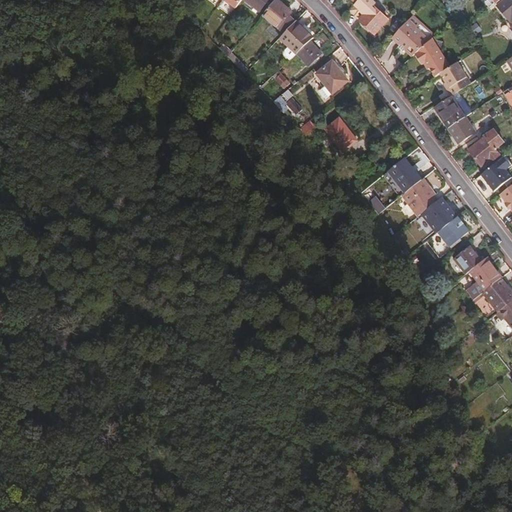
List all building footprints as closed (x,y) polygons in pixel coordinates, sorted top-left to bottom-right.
[(268,0),(244,0),(260,12),(268,0)] [(285,32),(296,21),(292,17),(294,13),(279,0),(276,0),(264,14),(285,32)] [(360,0),(358,3),(351,11),(361,20),(366,14),(375,5),(377,3),(374,0),(360,0)] [(511,0),(508,0),(502,5),(511,16),(511,0)] [(375,5),(366,14),(361,20),(376,34),(390,19),(381,12),(375,5)] [(296,54),(312,39),(296,21),(285,32),(280,37),(296,54)] [(405,53),(411,60),(414,57),(431,42),(433,40),(416,21),(395,40),(400,47),(405,53)] [(325,34),(317,41),(323,47),(330,40),(325,34)] [(431,69),(438,76),(453,66),(431,42),(414,57),(422,66),(424,64),(426,63),(431,69)] [(282,54),(289,60),(294,54),(287,48),(282,54)] [(228,55),(245,72),(250,67),(232,50),(228,55)] [(464,61),(471,71),(479,65),(472,55),(464,61)] [(335,61),(319,72),(334,92),(349,80),(335,61)] [(468,87),(471,85),(458,63),(455,66),(468,87)] [(443,92),(448,100),(451,98),(468,87),(455,66),(453,66),(438,76),(437,77),(443,85),(446,91),(443,92)] [(282,88),(288,84),(281,73),(274,78),(282,88)] [(290,96),(284,100),(292,112),(298,108),(290,96)] [(434,109),(448,130),(450,128),(465,119),(451,98),(448,100),(434,109)] [(340,116),(326,127),(343,150),(358,139),(340,116)] [(465,119),(450,128),(460,144),(476,133),(466,118),(465,119)] [(488,137),(471,149),(483,165),(491,159),(493,161),(501,155),(488,137)] [(420,157),(414,151),(397,165),(406,177),(418,168),(414,161),(420,157)] [(511,174),(500,160),(477,178),(486,189),(491,185),(495,191),(511,177),(511,174)] [(433,205),(440,199),(437,195),(438,194),(433,188),(432,189),(424,179),(405,193),(420,215),(433,205)] [(511,185),(502,194),(509,203),(511,207),(511,185)] [(379,191),(373,196),(380,204),(385,199),(379,191)] [(453,205),(445,195),(440,199),(433,205),(441,215),(453,205)] [(459,217),(469,209),(463,202),(452,210),(458,218),(459,217)] [(385,221),(394,234),(399,231),(389,217),(385,221)] [(470,231),(459,217),(458,218),(440,231),(451,245),(470,231)] [(395,236),(398,243),(410,234),(405,228),(395,236)] [(472,270),(482,262),(470,246),(455,258),(466,274),(472,270)] [(488,289),(503,277),(488,257),(482,262),(472,270),(481,281),(488,289)] [(501,311),(511,302),(511,288),(503,277),(488,289),(485,291),(501,311)] [(485,291),(488,289),(481,281),(472,288),(479,296),(485,291)] [(511,302),(501,311),(499,312),(503,318),(506,316),(511,323),(511,302)]
